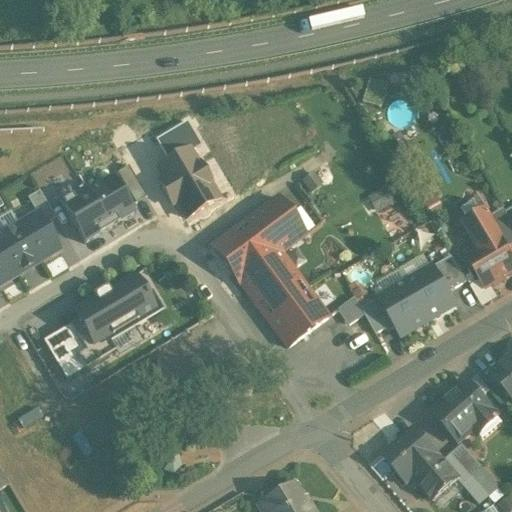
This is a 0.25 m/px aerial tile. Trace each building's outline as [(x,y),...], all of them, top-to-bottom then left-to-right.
[(155,142),(169,165),(188,153),(189,155),(201,148),(186,124),(155,142)] [(188,153),(169,165),(157,172),(164,183),(159,186),(171,206),(177,203),(187,221),(218,202),(208,187),(209,186),(198,168),(189,155),(188,153)] [(146,200),(128,169),(117,175),(135,206),(146,200)] [(83,186),(82,186),(109,231),(135,216),(112,178),(87,192),(83,186)] [(420,192),(435,220),(450,212),(434,184),(420,192)] [(84,246),(109,231),(82,186),(71,193),(69,189),(55,197),(84,246)] [(372,195),(379,210),(398,202),(391,186),(372,195)] [(27,200),(35,212),(46,206),(39,194),(27,200)] [(277,202),(213,249),(239,284),(240,284),(278,255),(303,237),(277,202)] [(35,212),(37,216),(44,228),(55,221),(46,206),(35,212)] [(511,225),(505,214),(503,210),(488,219),(499,239),(499,240),(506,250),(511,246),(511,225)] [(488,219),(485,213),(464,225),(479,250),(466,258),(485,289),(511,273),(511,261),(506,250),(499,240),(499,239),(488,219)] [(37,216),(17,228),(38,264),(58,252),(44,228),(37,216)] [(17,228),(0,238),(0,243),(19,275),(38,264),(17,228)] [(0,286),(19,275),(0,243),(0,286)] [(278,255),(240,284),(288,349),(326,320),(278,255)] [(451,258),(433,269),(448,295),(467,284),(451,258)] [(433,269),(406,284),(405,284),(417,304),(428,323),(428,322),(455,307),(448,295),(433,269)] [(80,326),(95,353),(109,345),(163,313),(152,294),(146,297),(134,277),(108,292),(107,289),(105,290),(107,294),(97,300),(94,296),(93,297),(94,300),(84,306),(92,319),(80,326)] [(405,285),(379,300),(394,326),(401,338),(427,323),(428,323),(417,304),(405,284),(405,285)] [(379,300),(361,310),(376,336),(394,326),(379,300)] [(109,345),(95,353),(80,326),(92,319),(84,306),(72,314),(78,323),(42,343),(66,383),(115,353),(109,345)] [(511,358),(492,377),(511,399),(511,358)] [(226,366),(157,364),(155,406),(225,408),(226,366)] [(468,385),(433,415),(458,444),(473,430),(475,429),(474,428),(491,413),(491,414),(492,413),(468,385)] [(491,413),(474,428),(475,429),(473,430),(482,440),(500,425),(502,424),(492,413),(491,414),(491,413)] [(414,431),(383,458),(406,485),(412,479),(437,457),(414,431)] [(482,471),(462,446),(451,455),(472,479),(482,471)] [(472,479),(451,455),(442,463),(441,464),(458,482),(462,488),(472,479)] [(168,457),(161,463),(163,472),(172,475),(179,468),(177,459),(168,457)] [(437,457),(412,479),(429,498),(453,478),(457,483),(458,482),(441,464),(442,463),(437,457)] [(482,471),(472,479),(489,498),(498,489),(482,471)] [(472,479),(462,488),(479,507),(489,498),(472,479)] [(291,487),(256,507),(259,511),(312,511),(310,507),(305,511),(291,487)]
